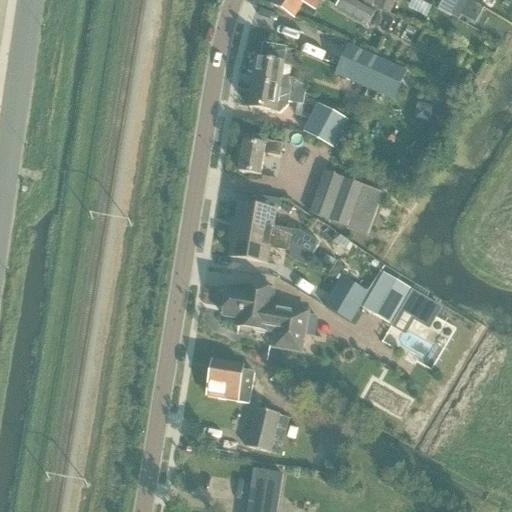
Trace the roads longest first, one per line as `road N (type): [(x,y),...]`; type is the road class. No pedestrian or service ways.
road 1 (unclassified): [(148,511),(219,77),(241,0)]
road 2 (unclassified): [(30,0),(0,202)]
